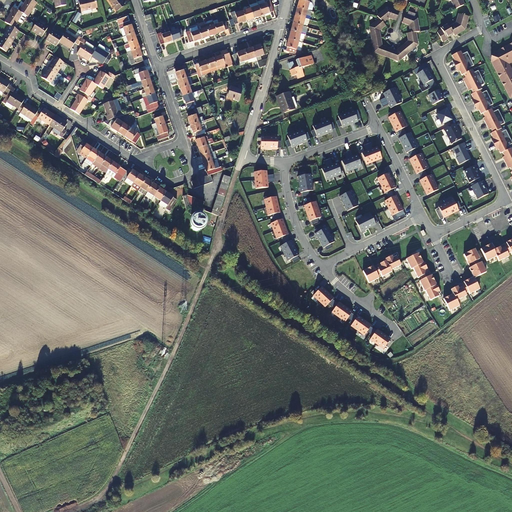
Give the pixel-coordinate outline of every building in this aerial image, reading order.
[(29,17),(37,3),(34,1),(32,0),(26,0),(22,8),(21,7),(18,11),(27,16),(29,17)] [(83,0),(78,0),(81,11),(83,11),(84,14),(92,13),(91,9),(96,8),(94,0),(87,0),(84,1),(83,0)] [(258,6),(261,15),(273,11),(268,0),(262,0),(257,2),(258,6)] [(307,11),(310,0),(308,0),(300,0),(298,8),(307,11)] [(120,1),(113,7),(116,11),(123,6),(120,1)] [(261,15),(258,6),(250,9),(253,18),(261,15)] [(21,24),(23,23),(27,16),(18,11),(13,7),(11,11),(12,12),(6,23),(10,26),(14,28),(19,22),(21,24)] [(305,19),(307,11),(298,8),(296,17),(305,19)] [(379,20),(383,24),(389,19),(396,21),(399,13),(386,8),(376,17),(379,20)] [(246,21),(253,18),(250,9),(242,12),(246,21)] [(246,21),(242,12),(229,16),(233,25),(246,21)] [(449,22),(452,28),(454,31),(462,27),(467,15),(457,12),(454,19),(449,22)] [(411,33),(417,32),(421,31),(419,20),(405,15),(402,23),(409,26),(411,33)] [(117,20),(122,37),(126,36),(134,33),(128,16),(117,20)] [(303,27),(305,19),(296,17),(294,25),(303,27)] [(442,38),(447,35),(445,32),(452,28),(449,22),(448,19),(441,22),(442,26),(437,28),(442,38)] [(212,22),(216,34),(228,30),(225,21),(219,24),(217,20),(212,22)] [(370,27),(372,39),(383,38),(381,31),(386,27),(383,24),(379,20),(370,27)] [(48,28),(37,21),(37,22),(32,29),(42,36),(48,28)] [(209,36),(216,34),(212,22),(204,24),(209,36)] [(209,36),(204,24),(197,26),(201,39),(209,36)] [(301,34),(303,27),(294,25),(292,32),(301,34)] [(13,42),(19,31),(14,28),(10,26),(4,36),(13,42)] [(186,32),(189,43),(201,39),(197,26),(189,29),(190,30),(186,32)] [(161,45),(172,41),(169,29),(168,28),(163,29),(165,34),(162,35),(161,33),(157,34),(161,45)] [(184,37),(181,29),(174,31),(173,28),(169,29),(172,41),(184,37)] [(47,39),(57,46),(59,42),(62,37),(52,31),(47,39)] [(71,49),(74,43),(77,40),(65,32),(62,37),(59,42),(71,49)] [(299,43),(301,34),(292,32),(289,40),(299,43)] [(403,44),(410,51),(418,43),(417,32),(411,33),(407,34),(407,40),(403,44)] [(137,41),(134,33),(126,36),(128,43),(137,41)] [(13,42),(4,36),(0,41),(0,46),(7,51),(13,42)] [(383,38),(372,39),(374,51),(387,56),(391,46),(384,44),(383,38)] [(296,54),(299,43),(289,40),(286,51),(296,54)] [(128,43),(125,45),(127,52),(139,48),(137,41),(128,43)] [(95,51),(83,43),(81,47),(77,53),(89,60),(92,56),(95,51)] [(97,47),(109,54),(110,53),(105,49),(104,46),(100,43),(97,47)] [(511,43),(494,52),(491,62),(510,98),(511,97),(511,43)] [(255,57),(268,53),(265,44),(252,48),(255,57)] [(391,46),(387,56),(399,61),(410,51),(403,44),(398,49),(391,46)] [(104,64),(105,62),(108,56),(109,54),(97,47),(95,51),(92,56),(104,64)] [(144,61),(139,48),(127,52),(132,65),(144,61)] [(248,60),(249,63),(256,60),(255,57),(252,48),(245,50),(248,60)] [(248,60),(245,50),(237,53),(234,55),(236,64),(248,60)] [(460,51),(451,55),(454,61),(452,62),(454,66),(470,58),(466,51),(461,54),(460,51)] [(216,66),(217,70),(232,64),(229,53),(214,58),(216,66)] [(299,66),(291,70),(293,77),(297,75),(299,78),(306,75),(304,69),(315,64),(312,55),(297,61),(299,66)] [(56,57),(49,67),(59,73),(65,63),(56,57)] [(214,58),(206,61),(209,69),(216,66),(214,58)] [(470,58),(454,66),(456,69),(458,69),(461,75),(463,74),(470,71),(469,70),(468,68),(473,65),(470,58)] [(267,59),(257,62),(259,68),(265,66),(267,59)] [(209,69),(206,61),(198,63),(194,65),(197,73),(209,69)] [(178,81),(189,77),(185,65),(173,68),(178,81)] [(135,75),(137,83),(141,81),(149,78),(145,66),(135,70),(136,74),(135,75)] [(59,73),(49,67),(43,77),(52,83),(59,73)] [(418,74),(425,85),(434,79),(427,68),(418,74)] [(470,71),(463,74),(466,80),(463,81),(465,85),(481,77),(477,70),(473,72),(471,69),(469,70),(470,71)] [(112,78),(108,75),(103,72),(95,84),(96,85),(104,89),(112,78)] [(5,91),(9,85),(10,83),(0,76),(0,89),(4,92),(5,91)] [(178,81),(180,88),(189,85),(191,84),(189,77),(178,81)] [(481,77),(465,85),(467,88),(469,87),(472,93),(479,90),(481,89),(479,86),(484,83),(481,77)] [(152,86),(149,78),(141,81),(144,89),(152,86)] [(80,90),(86,94),(89,96),(96,85),(95,84),(87,79),(80,90)] [(191,93),(189,85),(180,88),(183,96),(191,93)] [(147,96),(155,93),(152,86),(144,89),(147,96)] [(242,90),(232,87),(229,97),(240,100),(242,95),(240,95),(242,90)] [(387,102),(397,96),(394,89),(383,94),(385,98),(387,102)] [(440,90),(429,95),(434,104),(444,99),(440,90)] [(472,93),(470,94),(474,100),(472,101),(473,105),(489,97),(485,90),(480,93),(479,90),(472,93)] [(25,99),(13,92),(11,95),(8,101),(19,109),(22,105),(25,99)] [(84,97),(78,93),(75,97),(77,98),(70,109),(79,114),(88,100),(84,97)] [(147,96),(144,97),(146,103),(149,102),(151,109),(159,106),(155,93),(147,96)] [(191,93),(183,96),(187,107),(195,105),(191,93)] [(294,109),(297,107),(293,98),(290,99),(288,94),(276,99),(279,108),(280,108),(283,115),(294,110),(294,109)] [(391,109),(401,104),(397,96),(387,102),(388,105),(391,109)] [(489,97),(473,105),(475,108),(477,107),(480,114),(482,113),(489,109),(487,106),(492,104),(489,97)] [(119,116),(114,100),(104,104),(108,115),(106,116),(108,120),(119,116)] [(26,104),(24,107),(20,113),(32,121),(33,119),(37,113),(38,112),(26,104)] [(440,113),(437,114),(442,125),(452,120),(448,111),(449,111),(446,105),(438,109),(440,113)] [(191,125),(199,123),(196,114),(202,112),(200,108),(194,110),(194,111),(187,114),(191,125)] [(40,115),(38,118),(50,125),(55,116),(44,109),(40,115)] [(489,109),(482,113),(485,119),(483,120),(485,124),(500,116),(497,109),(492,112),(491,109),(489,109)] [(359,122),(354,111),(347,114),(351,125),(359,122)] [(157,127),(165,124),(161,113),(153,116),(157,127)] [(392,125),(403,120),(399,113),(396,114),(391,117),(389,118),(392,125)] [(351,125),(347,114),(339,117),(340,120),(342,126),(343,128),(351,125)] [(67,124),(55,116),(50,125),(53,128),(51,130),(63,138),(67,132),(64,130),(67,124)] [(118,132),(125,121),(119,116),(108,120),(103,122),(118,132)] [(500,116),(485,124),(487,127),(489,126),(491,132),(498,129),(500,128),(499,125),(504,123),(500,116)] [(321,123),(325,135),(333,132),(332,130),(330,124),(328,120),(321,123)] [(396,133),(406,128),(403,120),(392,125),(396,133)] [(125,137),(132,125),(125,121),(118,132),(125,137)] [(191,125),(194,137),(205,133),(204,130),(201,130),(200,127),(204,126),(203,123),(205,123),(204,121),(199,123),(191,125)] [(317,136),(318,138),(325,135),(321,123),(313,126),(315,130),(317,136)] [(157,127),(154,128),(158,141),(169,136),(165,124),(157,127)] [(459,132),(455,124),(445,129),(452,144),(462,139),(458,133),(459,132)] [(136,128),(132,125),(125,137),(136,144),(140,137),(139,134),(134,131),(136,128)] [(491,132),(490,133),(493,140),(491,140),(493,144),(508,136),(505,130),(500,132),(498,129),(491,132)] [(295,133),(300,144),(308,141),(307,140),(305,134),(303,130),(295,133)] [(205,133),(194,137),(198,148),(210,144),(213,143),(211,139),(208,140),(205,133)] [(292,146),(292,147),(300,144),(295,133),(288,136),(289,140),(292,146)] [(401,148),(411,142),(407,135),(401,138),(397,140),(401,148)] [(508,136),(493,144),(494,147),(496,147),(499,153),(501,152),(508,149),(507,146),(511,143),(508,136)] [(269,150),(270,138),(261,138),(261,149),(269,150)] [(278,150),(278,138),(270,138),(269,150),(278,150)] [(414,150),(415,150),(411,142),(401,148),(404,155),(409,153),(414,150)] [(89,156),(93,149),(86,144),(83,143),(79,150),(89,156)] [(211,149),(210,144),(198,148),(201,156),(209,153),(208,150),(211,149)] [(382,158),(378,147),(373,149),(370,150),(374,161),(382,158)] [(508,149),(501,152),(504,158),(503,159),(504,163),(511,159),(511,150),(511,151),(510,148),(508,149)] [(85,162),(92,167),(93,164),(100,154),(93,149),(89,156),(85,162)] [(374,161),(370,150),(367,151),(362,153),(366,164),(374,161)] [(209,153),(201,156),(203,164),(215,160),(216,159),(213,152),(209,153)] [(100,169),(107,158),(100,154),(93,164),(100,169)] [(362,166),(357,155),(353,157),(350,158),(354,169),(362,166)] [(413,168),(424,162),(420,155),(417,156),(412,159),(410,160),(413,168)] [(109,169),(114,163),(107,158),(100,169),(107,173),(109,169)] [(354,169),(350,158),(346,159),(342,161),(346,172),(354,169)] [(218,168),(215,160),(203,164),(206,171),(208,175),(209,175),(222,170),(221,167),(218,168)] [(425,171),(427,170),(424,162),(413,168),(417,175),(419,174),(425,171)] [(109,169),(123,178),(124,176),(127,171),(114,163),(109,169)] [(341,173),(337,163),(330,166),(334,176),(341,173)] [(334,176),(330,166),(322,169),(326,179),(334,176)] [(134,183),(140,175),(133,170),(132,170),(129,168),(127,171),(124,176),(134,183)] [(267,171),(255,172),(256,180),(267,179),(267,176),(267,171)] [(381,187),(393,181),(389,174),(387,174),(382,177),(378,179),(381,187)] [(134,183),(141,188),(147,179),(140,175),(134,183)] [(300,176),(298,177),(299,185),(311,183),(309,175),(306,175),(300,176)] [(424,189),(434,183),(430,176),(428,177),(422,180),(420,181),(424,189)] [(147,179),(141,188),(148,192),(153,184),(147,179)] [(267,179),(256,180),(257,189),(268,188),(268,183),(267,179)] [(392,191),(396,188),(393,181),(381,187),(385,194),(386,193),(392,191)] [(486,186),(487,186),(485,181),(474,187),(476,190),(475,190),(477,196),(478,195),(480,200),(491,194),(488,188),(487,189),(486,186)] [(311,183),(299,185),(301,193),(302,193),(309,192),(312,191),(311,183)] [(427,196),(438,191),(434,183),(424,189),(427,196)] [(155,197),(160,188),(153,184),(148,192),(155,197)] [(155,197),(162,201),(167,193),(160,188),(155,197)] [(350,192),(340,197),(344,204),(354,199),(350,192)] [(177,199),(167,193),(162,201),(160,204),(170,211),(177,199)] [(195,198),(186,196),(189,204),(193,205),(195,198)] [(389,209),(400,204),(396,196),(395,197),(389,200),(385,202),(389,209)] [(278,205),(276,197),(265,200),(267,208),(278,205)] [(354,199),(344,204),(347,212),(358,207),(354,199)] [(446,203),(451,214),(459,211),(458,209),(455,204),(453,199),(446,203)] [(315,202),(304,206),(307,214),(318,210),(315,202)] [(438,207),(444,218),(451,214),(446,203),(438,207)] [(392,217),(404,211),(400,204),(389,209),(392,217)] [(269,216),(280,213),(278,205),(267,208),(269,216)] [(202,211),(193,207),(190,215),(199,219),(202,211)] [(320,218),(318,210),(307,214),(309,222),(320,218)] [(373,218),(371,215),(364,218),(369,229),(376,225),(376,224),(373,218)] [(369,229),(364,218),(356,222),(361,232),(369,229)] [(285,227),(282,219),(272,223),(274,231),(285,227)] [(193,230),(197,232),(199,231),(202,228),(202,223),(199,221),(195,221),(192,224),(192,228),(193,230)] [(277,239),(288,235),(285,227),(274,231),(277,239)] [(325,228),(315,234),(319,241),(329,235),(325,228)] [(319,241),(323,248),(333,243),(329,235),(319,241)] [(295,248),(291,241),(281,246),(285,254),(295,248)] [(490,244),(480,249),(486,261),(495,256),(493,250),(490,244)] [(502,245),(493,250),(495,256),(498,261),(508,256),(502,245)] [(289,261),(299,255),(295,248),(285,254),(289,261)] [(479,259),(474,249),(462,254),(467,264),(479,259)] [(417,253),(405,259),(410,269),(412,268),(412,267),(422,262),(417,253)] [(384,258),(385,260),(389,270),(390,269),(400,265),(395,256),(392,258),(391,255),(384,258)] [(385,260),(375,265),(381,276),(391,271),(390,269),(389,270),(385,260)] [(412,268),(417,277),(428,272),(423,262),(422,262),(412,267),(412,268)] [(485,272),(480,262),(468,268),(473,278),(485,272)] [(372,265),(362,270),(368,282),(378,277),(372,265)] [(435,285),(430,275),(418,281),(423,291),(424,290),(435,285)] [(460,284),(450,289),(452,294),(455,300),(456,300),(465,295),(460,284)] [(435,285),(424,290),(429,300),(437,296),(436,292),(438,291),(435,285)] [(328,292),(322,287),(314,295),(320,301),(328,292)] [(326,307),(334,298),(328,292),(320,301),(326,307)] [(452,294),(442,298),(448,311),(458,305),(456,300),(455,300),(452,294)] [(346,307),(339,302),(332,312),(339,317),(346,307)] [(346,321),(352,312),(346,307),(339,317),(346,321)] [(365,321),(358,316),(351,325),(358,330),(365,321)] [(365,335),(371,325),(365,321),(358,330),(365,335)] [(384,334),(377,330),(371,339),(377,344),(384,334)] [(384,348),(391,339),(384,334),(377,344),(384,348)]
